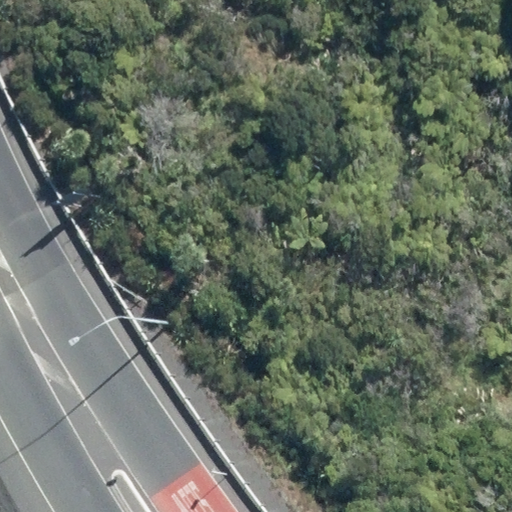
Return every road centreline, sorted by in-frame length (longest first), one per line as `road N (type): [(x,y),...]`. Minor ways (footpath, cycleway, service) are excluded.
road 1 (primary): [(10,326),(202,511)]
road 2 (primary): [(94,511),(10,326)]
